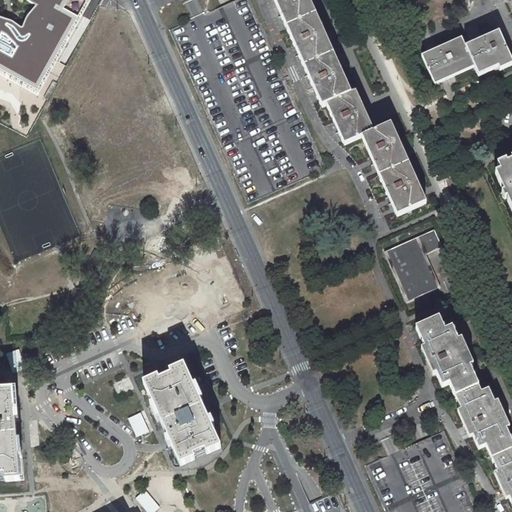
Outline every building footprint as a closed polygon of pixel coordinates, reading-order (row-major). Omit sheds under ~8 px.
[(0,0),(0,70),(42,94),(90,0),(0,0)] [(246,202),(324,168),(249,0),(239,0),(230,4),(199,18),(170,30),(246,202)] [(363,139),(398,217),(423,206),(389,127),(371,135),(353,96),(349,97),(305,0),(275,0),(324,109),(328,107),(345,146),(363,139)] [(464,40),(438,51),(424,58),(436,83),(475,66),(479,75),(500,66),(502,70),(511,65),(511,58),(502,35),(468,49),(464,40)] [(511,158),(511,159),(511,161),(507,164),(506,161),(497,165),(501,172),(496,174),(511,210),(511,158)] [(407,301),(441,286),(427,254),(443,247),(435,229),(386,252),(407,301)] [(103,255),(95,251),(90,260),(98,264),(103,255)] [(456,398),(477,389),(479,388),(452,328),(445,332),(439,319),(417,329),(443,388),(450,385),(456,398)] [(157,380),(143,386),(152,406),(150,407),(153,415),(156,414),(180,467),(194,461),(192,458),(204,452),(206,456),(220,449),(200,403),(202,402),(196,387),(193,388),(184,368),(170,374),(171,378),(159,383),(157,380)] [(489,460),(511,450),(485,391),(479,394),(477,389),(456,398),(454,399),(476,450),(484,447),(489,460)] [(20,481),(16,434),(14,393),(0,393),(0,479),(5,479),(5,482),(20,481)] [(137,399),(123,404),(125,410),(139,405),(137,399)] [(478,511),(443,431),(428,438),(365,466),(385,511),(478,511)] [(511,450),(489,460),(511,510),(511,450)] [(158,487),(141,495),(148,511),(165,503),(158,487)] [(292,511),(314,511),(311,503),(292,511)]
